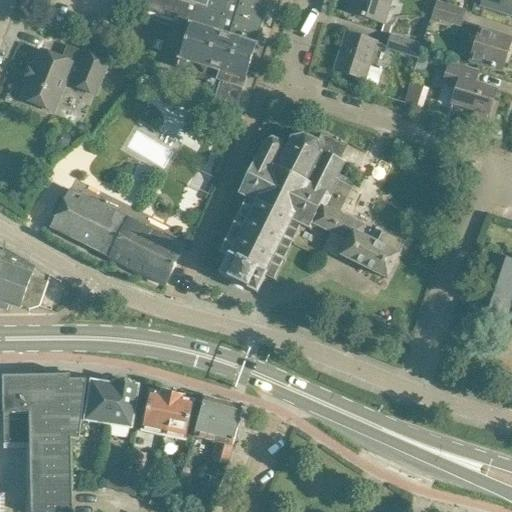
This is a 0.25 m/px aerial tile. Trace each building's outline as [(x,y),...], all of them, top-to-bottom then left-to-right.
[(145,0),(143,9),(164,16),(165,11),(179,16),(177,25),(189,29),(176,69),(200,76),(199,79),(207,81),(207,78),(222,83),(212,113),(232,119),(242,89),(243,89),(256,46),(255,46),(270,0),(268,0),(145,0)] [(391,0),(352,0),(348,14),(383,25),(391,0)] [(511,0),(482,0),(481,7),(511,16),(511,0)] [(465,12),(436,3),(432,18),(461,27),(465,12)] [(502,72),(509,50),(511,41),(511,39),(481,30),(471,62),(502,72)] [(377,44),(365,40),(346,34),(334,72),(377,85),(382,71),(370,68),(377,44)] [(422,46),(392,37),(388,51),(418,60),(422,46)] [(108,63),(86,54),(77,77),(69,74),(73,65),(41,52),(35,69),(31,67),(25,82),(29,84),(22,100),(53,113),(65,84),(95,96),(108,63)] [(418,64),(416,71),(419,72),(426,69),(428,63),(426,63),(428,56),(421,54),(418,64)] [(457,89),(452,105),(474,112),(473,117),(492,123),(498,104),(493,102),(496,92),(474,85),(477,73),(449,64),(443,84),(457,89)] [(143,70),(134,83),(148,94),(157,81),(143,70)] [(176,104),(167,121),(203,142),(213,124),(176,104)] [(56,133),(53,139),(55,144),(60,147),(66,145),(69,139),(67,134),(61,131),(56,133)] [(310,231),(314,224),(335,182),(344,164),(339,162),(347,147),(322,135),(319,141),(317,140),(315,142),(304,137),(291,140),(284,155),(283,153),(281,145),(272,140),(264,146),(257,160),(255,159),(254,162),(256,162),(251,171),(247,169),(241,183),(245,185),(240,194),(239,193),(237,195),(247,200),(221,253),(219,252),(218,254),(228,259),(219,276),(257,295),(266,277),(276,282),(295,243),(293,242),(301,226),(310,231)] [(387,280),(405,244),(383,233),(377,245),(360,236),(364,227),(339,214),(351,190),(335,182),(314,224),(349,242),(341,257),(387,280)] [(131,221),(90,200),(70,190),(50,229),(165,287),(184,249),(130,222),(131,221)] [(32,278),(36,268),(4,249),(2,253),(0,251),(0,302),(20,310),(21,307),(30,311),(39,308),(48,283),(32,278)] [(470,311),(503,323),(511,297),(511,262),(489,255),(470,311)] [(86,382),(84,382),(70,382),(69,375),(60,375),(60,377),(44,377),(44,375),(34,375),(34,378),(3,378),(4,445),(30,445),(31,511),(72,511),(71,440),(79,442),(83,407),(84,407),(86,382)] [(108,426),(115,384),(100,382),(100,385),(92,384),(86,422),(108,426)] [(138,388),(115,384),(108,426),(131,429),(138,388)] [(164,436),(172,395),(162,393),(161,395),(151,392),(142,431),(164,436)] [(183,398),(172,395),(164,436),(185,441),(194,402),(183,399),(183,398)] [(240,409),(205,399),(198,422),(197,422),(193,436),(217,443),(212,462),(207,461),(204,474),(210,476),(205,491),(216,496),(223,481),(228,467),(243,413),(240,409)] [(120,494),(126,471),(112,467),(106,490),(120,494)] [(141,475),(126,471),(120,494),(135,498),(141,475)] [(154,495),(149,506),(162,511),(164,511),(169,502),(154,495)]
